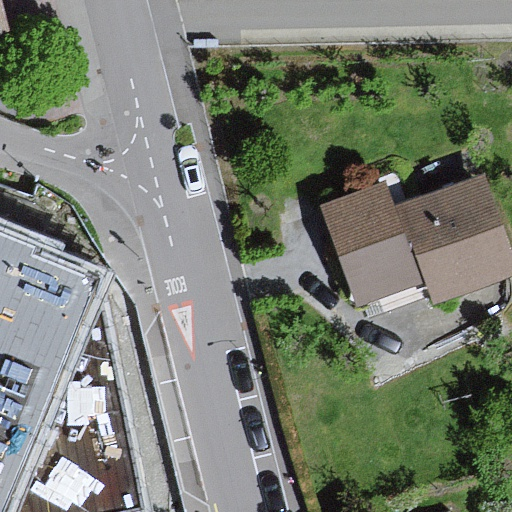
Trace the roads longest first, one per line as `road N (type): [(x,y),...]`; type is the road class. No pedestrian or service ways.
road 1 (residential): [(243,511),(155,168)]
road 2 (residential): [(155,168),(117,0)]
road 3 (residential): [(0,135),(155,168)]
